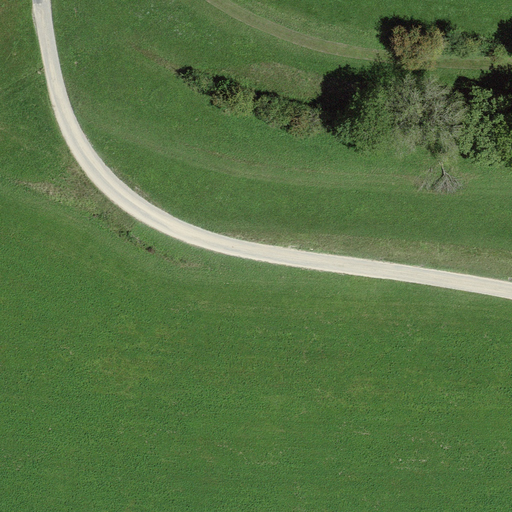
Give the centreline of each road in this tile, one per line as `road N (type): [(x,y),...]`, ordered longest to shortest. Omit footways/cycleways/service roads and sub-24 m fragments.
road 1 (track): [(511,293),(271,258),(172,230),(113,191),(72,140),(41,0)]
road 2 (track): [(211,0),(295,38),(385,59),(511,65)]
